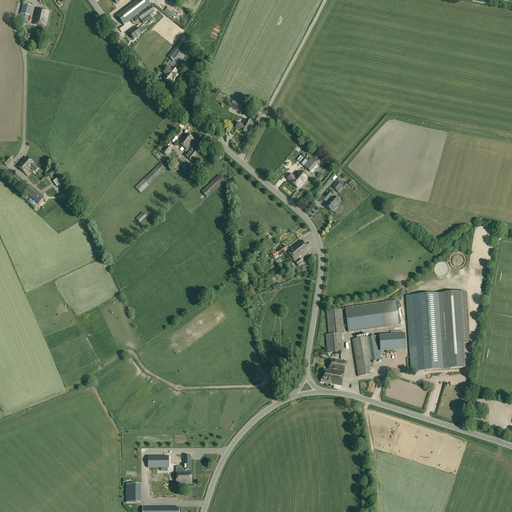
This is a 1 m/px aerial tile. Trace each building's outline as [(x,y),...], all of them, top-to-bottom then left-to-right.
[(139,0),(117,17),(124,26),(151,5),(146,0),(139,0)] [(30,7),(31,3),(25,2),(24,5),(23,5),(19,21),(27,23),(31,7),(30,7)] [(154,21),(150,15),(155,12),(151,7),(146,10),(145,11),(138,16),(144,25),(149,21),(151,24),(154,21)] [(37,9),(33,24),(45,27),(47,28),(48,26),(46,25),(49,12),(37,9)] [(129,34),(134,40),(141,35),(140,34),(144,32),(140,26),(136,29),(136,27),(130,32),(130,33),(129,34)] [(181,52),(176,48),(168,57),(173,61),(181,52)] [(171,69),(168,67),(163,73),(166,75),(163,79),(169,84),(172,80),(173,82),(178,75),(177,74),(177,73),(175,70),(171,68),(171,69)] [(230,108),(240,113),(243,106),(233,101),(230,108)] [(238,123),(235,128),(247,134),(252,123),(245,120),(242,125),(238,123)] [(179,143),(186,149),(188,151),(184,156),(191,161),(199,151),(196,148),(199,144),(196,142),(191,147),(189,145),(193,140),(187,134),(179,143)] [(167,157),(172,151),(166,146),(161,152),(167,157)] [(303,166),(307,161),(300,156),(296,160),(303,166)] [(305,165),(308,168),(315,159),(311,156),(305,165)] [(7,166),(12,160),(9,157),(3,163),(7,166)] [(22,163),(29,170),(31,168),(35,172),(39,169),(26,157),(22,163)] [(320,167),(322,165),(315,160),(308,168),(313,172),(318,166),(320,167)] [(29,170),(22,163),(17,167),(25,174),(29,170)] [(135,188),(140,194),(166,169),(161,163),(135,188)] [(50,177),(57,173),(54,169),(48,173),(50,177)] [(298,181),(303,175),(299,172),(294,177),(291,174),(287,179),(290,182),(292,184),(295,181),(297,183),(298,181)] [(307,179),(303,175),(298,181),(297,183),(295,181),(292,184),(298,189),(307,179)] [(224,182),(219,176),(201,192),(207,198),(224,182)] [(66,188),(60,177),(55,179),(61,191),(66,188)] [(337,183),(333,188),(337,192),(341,187),(337,183)] [(38,205),(44,198),(30,185),(23,191),(38,205)] [(328,203),(325,206),(331,212),(334,209),(334,210),(337,207),(336,206),(339,203),(333,197),(332,198),(330,197),(331,196),(328,193),(322,200),(325,203),(326,202),(328,203)] [(146,216),(145,215),(143,213),(136,219),(140,223),(147,217),(146,216)] [(291,257),(298,266),(301,264),(298,260),(299,259),(309,251),(301,241),(287,252),(291,257)] [(273,250),(270,253),(276,259),(287,250),(284,246),(275,252),(273,250)] [(466,292),(438,295),(406,297),(411,372),(443,370),(466,369),(464,344),(469,344),(466,292)] [(397,301),(345,309),(348,332),(400,325),(397,301)] [(341,309),(326,311),(329,335),(326,335),(328,354),(342,352),(341,334),(344,334),(341,309)] [(380,351),(405,349),(404,334),(379,336),(380,351)] [(373,362),(381,360),(377,336),(369,337),(373,362)] [(368,337),(352,340),(358,377),(370,375),(369,369),(373,368),(368,337)] [(330,359),(329,370),(344,372),(345,362),(330,359)] [(344,372),(329,370),(323,369),(321,382),(341,386),(344,372)] [(176,473),(176,484),(191,484),(191,473),(190,473),(190,471),(191,471),(191,456),(183,456),(184,468),(184,470),(184,473),(176,473)] [(148,457),(148,468),(168,468),(168,457),(148,457)] [(152,497),(167,497),(167,480),(151,480),(152,497)] [(126,485),(126,503),(139,503),(139,485),(126,485)]
